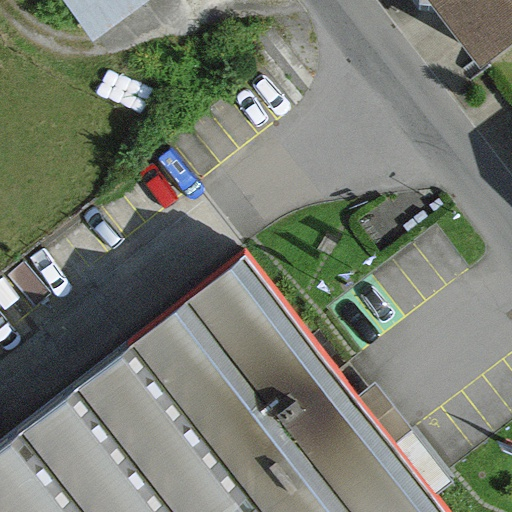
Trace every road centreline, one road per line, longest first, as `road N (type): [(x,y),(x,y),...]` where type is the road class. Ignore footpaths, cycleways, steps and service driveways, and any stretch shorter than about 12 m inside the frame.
road 1 (unknown): [(0,5),(72,56),(262,0)]
road 2 (residential): [(511,218),(345,0)]
